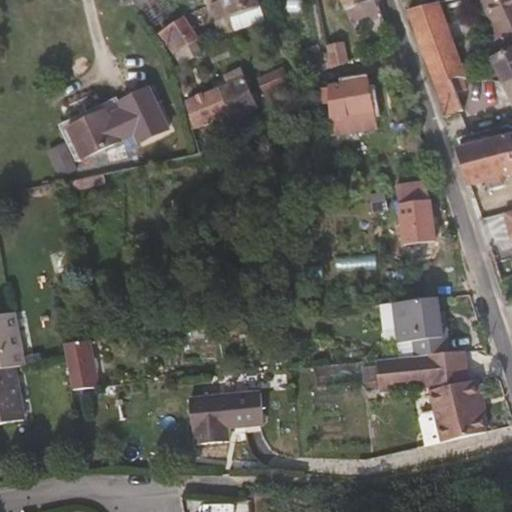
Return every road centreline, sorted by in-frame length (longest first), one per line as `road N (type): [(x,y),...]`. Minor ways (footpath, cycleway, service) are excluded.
road 1 (residential): [(511,355),(387,0)]
road 2 (residential): [(0,498),(89,486),(180,489)]
